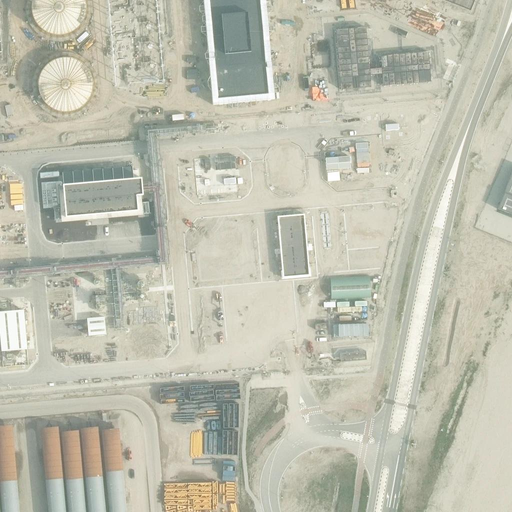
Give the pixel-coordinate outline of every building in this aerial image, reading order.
[(48,32),(54,34),(59,34),(64,33),(69,31),(74,28),(78,25),(81,20),(84,16),(85,11),(86,5),(85,0),(29,0),(29,5),(29,11),(31,16),(34,22),(38,26),(43,30),(48,32)] [(157,0),(106,0),(114,87),(164,82),(157,0)] [(264,0),(202,0),(212,105),(274,99),(264,0)] [(448,0),(470,8),(473,0),(448,0)] [(56,110),(62,111),(67,111),(72,110),(77,109),(82,106),(86,102),(89,98),(91,94),(93,88),(93,83),(93,78),(92,73),(90,69),(87,64),(83,61),(79,58),(74,56),(69,55),(63,55),(57,56),(51,58),(46,61),(42,66),(39,71),(37,77),(36,83),(37,88),(39,94),(42,99),(46,104),(50,107),(56,110)] [(511,170),(497,209),(511,215),(511,170)] [(141,178),(62,185),(65,218),(137,212),(136,196),(142,196),(141,178)] [(304,214),(276,217),(282,278),(309,276),(304,214)] [(368,275),(329,277),(331,300),(370,297),(368,275)] [(365,351),(339,353),(340,362),(366,360),(365,351)]
